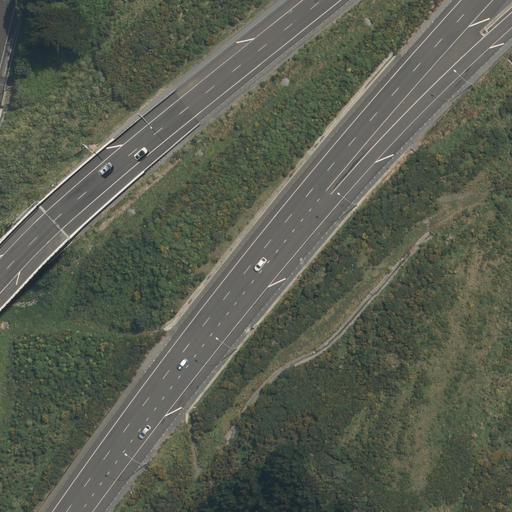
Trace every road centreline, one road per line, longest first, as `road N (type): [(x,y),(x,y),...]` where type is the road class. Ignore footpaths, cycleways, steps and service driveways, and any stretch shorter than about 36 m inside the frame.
road 1 (motorway): [(511,18),(353,173),(79,511)]
road 2 (motorway): [(474,0),(168,374),(71,511)]
road 3 (motorway): [(0,267),(132,148),(319,0)]
